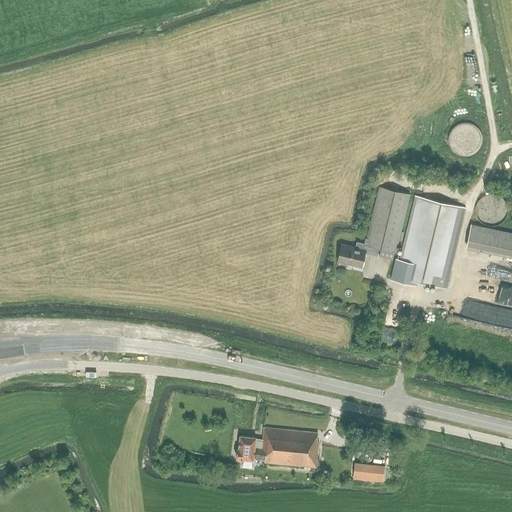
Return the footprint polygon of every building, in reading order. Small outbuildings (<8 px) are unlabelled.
[(470,157),(472,156),(473,156),(474,155),(476,154),(477,153),(479,152),(480,150),(481,148),(482,147),(482,146),(482,144),(483,143),(483,142),(483,141),(483,139),(483,138),(483,137),(482,135),(482,134),(482,133),(481,132),(481,131),(480,130),(479,129),(479,128),(478,127),(477,127),(476,126),(474,125),(472,124),(470,123),(468,123),(466,122),(464,122),(462,123),(461,123),(459,123),(457,124),(456,125),(454,127),(453,128),(452,128),(451,129),(451,130),(450,132),(449,133),(449,134),(448,135),(448,137),(448,138),(448,139),(448,140),(448,142),(448,143),(448,144),(448,145),(449,146),(449,147),(450,148),(450,149),(451,150),(452,152),(453,153),(455,154),(457,155),(459,156),(460,157),(461,157),(464,157),(465,158),(466,158),(468,157),(469,157),(470,157)] [(396,253),(410,194),(379,187),(367,238),(366,238),(363,249),(341,244),(337,261),(362,267),(365,253),(377,256),(379,249),(396,253)] [(491,227),(494,227),(496,226),(499,225),(501,224),(503,222),(505,220),(506,218),(507,216),(507,213),(508,211),(507,208),(507,206),(506,203),(505,201),(503,199),(501,198),(499,196),(496,195),(494,195),(491,195),(489,195),(486,195),(484,196),(482,198),(480,199),(478,201),(477,203),(476,206),(476,208),(475,211),(476,213),(476,216),(477,218),(478,220),(480,222),(482,224),(484,225),(486,226),(489,227),(491,227)] [(416,196),(401,262),(396,261),(391,281),(416,287),(417,282),(446,289),(465,208),(416,196)] [(511,257),(511,232),(471,224),(466,248),(511,257)] [(498,302),(511,305),(511,287),(502,285),(498,302)] [(317,441),(318,433),(264,428),(263,439),(256,439),(256,438),(240,436),(238,449),(238,450),(236,452),(235,455),(237,457),(237,459),(253,460),(253,459),(265,460),(265,462),(316,467),(319,441),(317,441)] [(340,454),(342,445),(336,444),(334,453),(340,454)] [(385,467),(355,463),(353,477),(383,480),(385,467)]
